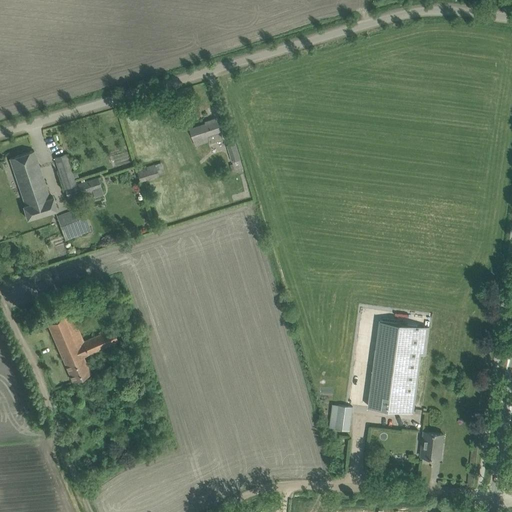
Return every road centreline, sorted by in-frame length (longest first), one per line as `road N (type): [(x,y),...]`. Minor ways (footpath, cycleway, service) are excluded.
road 1 (unclassified): [(0,133),(396,15),(445,10),(511,18)]
road 2 (unclassified): [(210,511),(252,488),(285,485),(495,498)]
road 3 (unclassified): [(0,297),(91,511)]
road 4 (tertiary): [(495,498),(511,361)]
